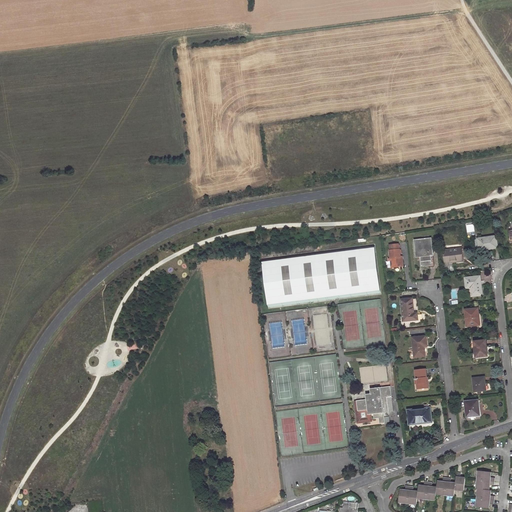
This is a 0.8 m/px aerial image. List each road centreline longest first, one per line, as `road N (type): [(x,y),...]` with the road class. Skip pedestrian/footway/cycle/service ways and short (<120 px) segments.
road 1 (unclassified): [(0,438),(26,366),(60,315),(129,253),(234,210),(511,163)]
road 2 (residential): [(381,502),(397,482),(487,449),(506,455),(501,511)]
road 3 (residential): [(435,284),(453,448)]
road 4 (residential): [(511,263),(498,276),(511,404)]
